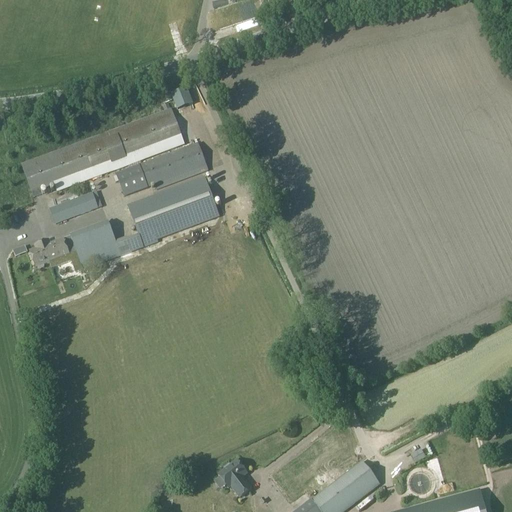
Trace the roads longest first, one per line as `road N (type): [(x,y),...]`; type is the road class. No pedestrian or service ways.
road 1 (unclassified): [(2,511),(24,472),(35,422),(0,259)]
road 2 (unclassified): [(192,58),(385,0)]
road 3 (unclassified): [(0,104),(192,58)]
